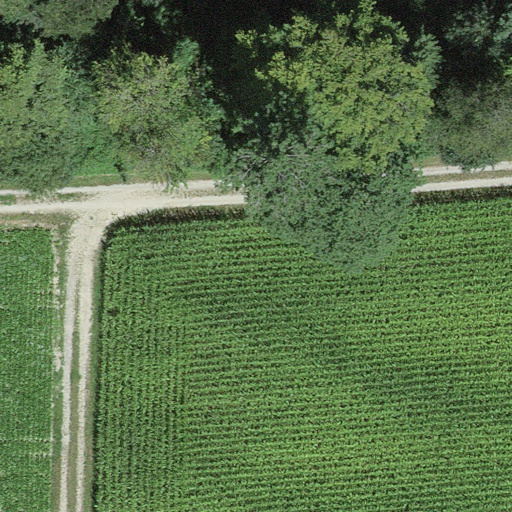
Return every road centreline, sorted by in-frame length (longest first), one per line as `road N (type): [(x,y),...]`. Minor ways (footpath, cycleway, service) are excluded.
road 1 (track): [(83,203),(511,170)]
road 2 (track): [(83,203),(69,511)]
